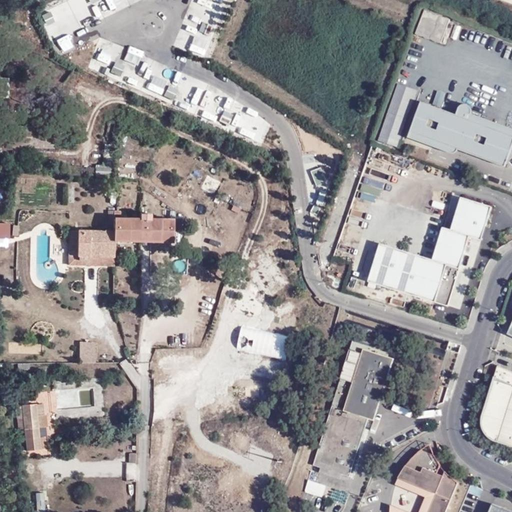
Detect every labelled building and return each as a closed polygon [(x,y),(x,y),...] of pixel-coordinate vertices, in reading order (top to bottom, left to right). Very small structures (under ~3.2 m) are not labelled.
[(53,39),(142,0),(67,0),(41,12),(53,39)] [(423,9),(415,33),(442,42),(450,18),(423,9)] [(173,45),(204,57),(211,41),(193,34),(198,20),(185,15),(173,45)] [(98,70),(103,52),(94,49),(89,67),(98,70)] [(144,81),(152,59),(142,56),(135,78),(144,81)] [(144,84),(141,91),(157,97),(160,89),(144,84)] [(174,100),(178,89),(168,84),(163,95),(174,100)] [(188,85),(184,100),(199,104),(203,89),(188,85)] [(505,167),(511,147),(511,128),(472,114),(472,111),(471,107),(469,106),(466,105),(465,104),(461,106),(460,107),(457,115),(422,102),(409,138),(450,153),(452,154),(455,153),(457,152),(458,150),(505,167)] [(230,122),(232,113),(223,111),(221,120),(230,122)] [(6,127),(5,131),(5,147),(64,149),(64,132),(62,131),(62,128),(6,127)] [(110,170),(68,165),(66,174),(109,179),(110,170)] [(323,166),(310,168),(314,185),(327,183),(323,166)] [(308,192),(313,203),(329,196),(324,184),(308,192)] [(434,258),(381,242),(369,282),(433,301),(447,306),(469,234),(483,238),(493,206),(463,197),(453,229),(444,226),(434,258)] [(121,211),(117,211),(114,211),(113,232),(113,242),(114,242),(114,241),(173,243),(173,220),(150,220),(150,215),(140,214),(140,220),(121,219),(121,211)] [(0,237),(10,238),(10,222),(0,222),(0,237)] [(89,257),(114,257),(114,242),(113,242),(113,232),(108,232),(78,231),(77,257),(78,257),(89,257)] [(89,266),(89,257),(78,257),(78,265),(89,266)] [(272,258),(255,271),(273,294),(290,282),(272,258)] [(295,329),(299,311),(293,309),(288,327),(295,329)] [(240,326),(236,350),(286,359),(290,335),(240,326)] [(78,362),(95,362),(95,341),(78,341),(78,362)] [(368,419),(374,421),(393,359),(387,357),(389,353),(352,341),(313,465),(320,468),(319,473),(341,480),(343,475),(350,477),(368,419)] [(255,356),(251,373),(285,380),(289,363),(255,356)] [(511,446),(511,371),(498,365),(482,417),(482,421),(482,423),(482,426),(483,428),(483,431),(485,433),(487,436),(489,438),(492,440),(494,441),(511,446)] [(238,387),(244,387),(244,394),(259,395),(259,379),(238,378),(238,387)] [(37,416),(36,405),(36,404),(23,406),(23,408),(24,416),(20,417),(18,417),(19,429),(25,429),(27,451),(41,450),(39,428),(47,427),(46,415),(43,415),(37,416)] [(447,511),(460,485),(448,472),(438,459),(431,443),(409,466),(402,473),(395,487),(391,506),(391,511),(447,511)] [(307,479),(304,492),(323,497),(326,484),(307,479)] [(34,492),(35,511),(44,511),(44,491),(34,492)]
